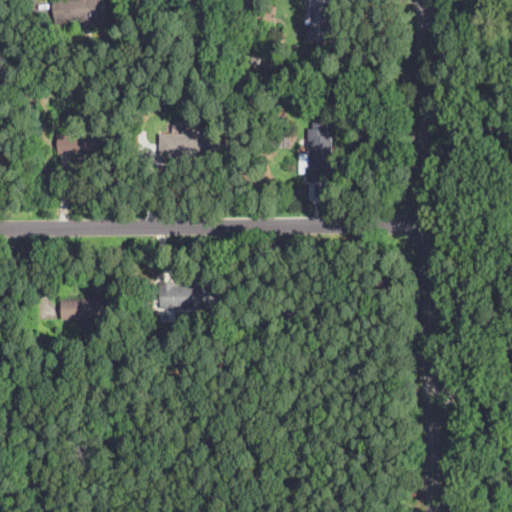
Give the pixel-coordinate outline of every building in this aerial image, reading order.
[(113,0),(114,21),(114,25),(83,27),(82,23),(56,24),(55,4),(72,3),(72,0),(113,0)] [(330,0),(330,5),(330,23),(334,23),(334,41),(309,41),(309,23),(311,23),(311,0),(330,0)] [(274,26),(273,33),(266,31),(269,22),(275,23),(274,26)] [(252,64),(246,64),(246,57),(264,56),(268,56),(268,64),(252,64)] [(495,83),(488,86),(485,78),(491,76),(495,83)] [(328,122),(328,129),(329,128),(329,135),(334,135),(334,161),(330,161),(330,168),(329,168),(329,182),(310,182),(310,179),(306,179),(306,173),(300,173),(300,153),(310,153),(309,128),(314,128),(314,119),(328,119),(328,122)] [(212,134),(217,134),(222,134),(222,157),(179,156),(179,159),(161,159),(161,133),(184,134),(184,130),(201,130),(201,133),(212,134)] [(280,148),(273,148),(273,131),(291,131),(291,148),(280,148)] [(59,153),(59,133),(111,133),(111,153),(59,153)] [(179,285),(179,286),(204,286),(204,284),(222,284),(222,307),(161,307),(161,284),(179,283),(179,285)] [(339,298),(339,303),(337,327),(279,324),(280,307),(296,308),(296,305),(318,306),(319,302),(322,302),(322,297),(339,298)] [(68,319),(63,319),(62,300),(118,299),(119,318),(68,319)] [(172,354),(172,363),(156,363),(156,354),(172,354)]
